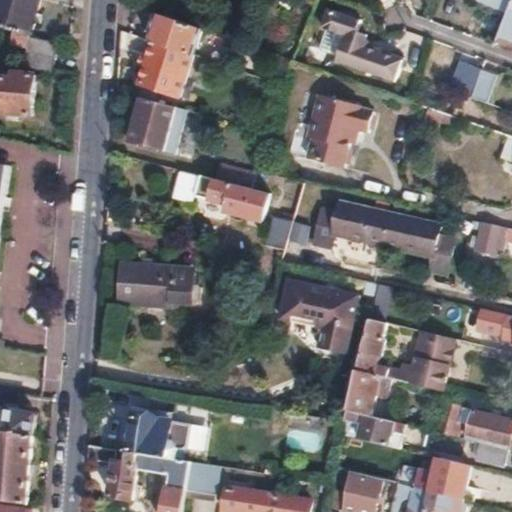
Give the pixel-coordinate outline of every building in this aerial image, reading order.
[(0,0),(0,27),(15,31),(30,34),(39,0),(0,0)] [(511,7),(497,47),(511,52),(511,7)] [(328,11),(322,30),(346,39),(337,64),(396,84),(405,59),(379,50),(378,53),(367,48),(369,42),(365,40),(366,36),(358,33),(362,22),(328,11)] [(152,14),(146,32),(155,35),(152,42),(194,56),(203,31),(152,14)] [(15,31),(12,42),(28,45),(29,36),(30,34),(15,31)] [(28,45),(24,66),(52,75),(58,44),(29,36),(28,45)] [(154,44),(140,85),(180,98),(194,56),(152,42),(152,44),(154,44)] [(282,58),(272,82),(282,85),(283,81),(292,61),(282,58)] [(292,61),(283,81),(322,95),(327,82),(351,91),(347,102),(368,109),(374,90),(292,61)] [(461,63),(452,87),(466,92),(475,68),(461,63)] [(0,79),(0,113),(33,116),(37,77),(15,75),(15,80),(0,79)] [(143,99),(131,144),(175,155),(187,111),(143,99)] [(222,164),(217,181),(252,191),(257,173),(222,164)] [(184,172),(178,195),(189,199),(195,197),(229,207),(227,214),(244,218),(241,231),(268,237),(265,246),(285,251),(293,222),(266,216),(271,196),(252,191),(217,181),(184,172)] [(324,208),(319,228),(388,243),(394,216),(341,204),(339,212),(324,208)] [(394,216),(388,243),(452,257),(456,237),(440,234),(442,226),(394,216)] [(486,224),(479,252),(495,256),(497,251),(504,253),(507,242),(510,229),(486,224)] [(319,228),(315,245),(335,250),(338,237),(387,249),(388,243),(319,228)] [(388,243),(387,249),(434,259),(431,272),(447,276),(452,257),(388,243)] [(124,265),(121,304),(173,308),(173,304),(193,305),(195,277),(175,276),(176,268),(124,265)] [(291,280),(283,319),(326,329),(321,350),(349,356),(362,296),(291,280)] [(379,285),(371,320),(384,323),(392,288),(379,285)] [(371,320),(359,372),(382,378),(445,393),(456,347),(422,339),(415,367),(405,365),(403,372),(390,369),(389,372),(376,368),(378,358),(382,359),(386,342),(383,341),(387,324),(384,323),(371,320)] [(423,332),(422,339),(456,347),(457,340),(423,332)] [(359,372),(350,412),(371,417),(375,402),(376,403),(382,378),(359,372)] [(177,396),(172,422),(192,425),(188,451),(177,449),(176,457),(206,462),(217,403),(177,396)] [(450,405),(442,434),(448,436),(453,419),(460,421),(463,408),(450,405)] [(0,431),(34,436),(37,415),(0,409),(0,431)] [(511,420),(475,411),(467,440),(483,444),(510,450),(511,440),(511,420)] [(348,423),(345,437),(402,450),(405,436),(393,433),(396,423),(371,417),(350,412),(348,423)] [(135,416),(129,453),(175,461),(176,457),(177,449),(188,451),(192,425),(172,422),(135,416)] [(453,419),(448,436),(456,437),(460,421),(453,419)] [(407,446),(426,450),(430,434),(411,429),(407,446)] [(0,431),(0,501),(28,505),(34,436),(0,431)] [(483,444),(480,457),(507,463),(510,450),(483,444)] [(89,446),(88,460),(117,465),(112,498),(133,501),(138,471),(170,476),(164,511),(183,511),(187,493),(192,464),(175,461),(129,453),(89,446)] [(421,470),(416,488),(465,500),(473,467),(439,459),(436,474),(421,470)] [(192,464),(187,493),(217,497),(221,469),(192,464)] [(356,474),(348,507),(354,508),(352,511),(375,511),(383,480),(356,474)] [(416,488),(410,511),(461,511),(465,500),(416,488)] [(227,489),(223,511),(225,511),(311,511),(313,504),(227,489)]
